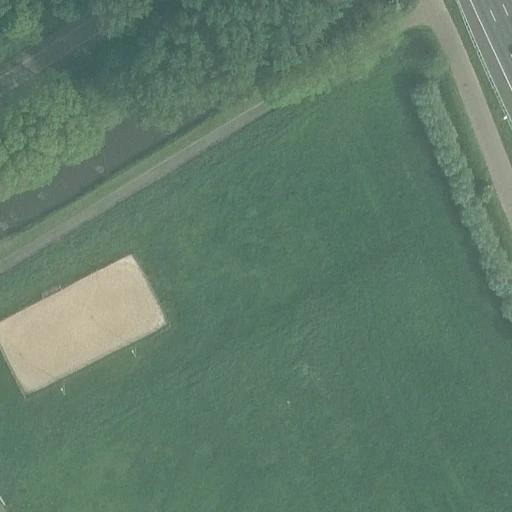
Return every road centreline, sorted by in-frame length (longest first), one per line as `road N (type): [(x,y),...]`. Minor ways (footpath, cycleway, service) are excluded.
road 1 (tertiary): [(511,202),(430,0)]
road 2 (tertiary): [(0,88),(138,0)]
